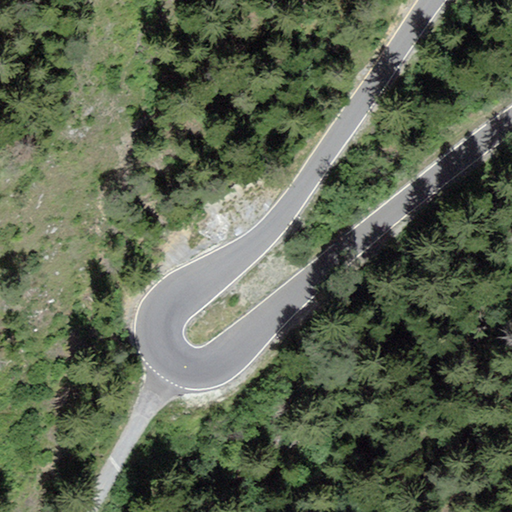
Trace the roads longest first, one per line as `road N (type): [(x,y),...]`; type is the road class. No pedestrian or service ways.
road 1 (tertiary): [(511,118),(219,361),(188,364),(161,351),(157,322),(172,293),(240,256),(274,224),(431,0)]
road 2 (track): [(87,511),(169,358)]
